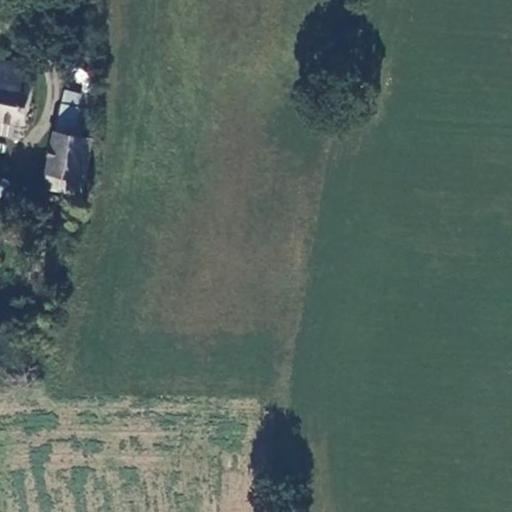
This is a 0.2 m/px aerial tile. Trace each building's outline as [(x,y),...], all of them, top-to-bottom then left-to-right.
[(35,120),(45,63),(0,54),(0,113),(23,118),(35,120)] [(97,104),(71,100),(66,127),(92,133),(97,104)] [(0,128),(21,133),(23,118),(0,113),(0,128)] [(93,175),(101,134),(92,133),(66,127),(64,127),(57,168),(93,175)] [(93,175),(57,168),(54,182),(91,189),(93,175)]
